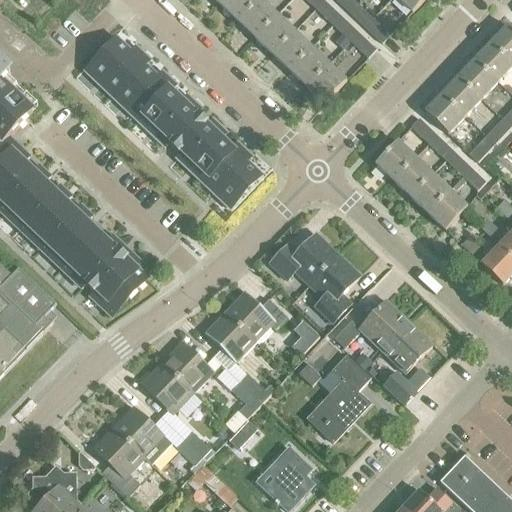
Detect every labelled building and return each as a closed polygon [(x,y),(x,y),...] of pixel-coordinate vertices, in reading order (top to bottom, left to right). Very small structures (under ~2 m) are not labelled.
[(227,0),(220,7),(237,24),(259,1),(256,0),(227,0)] [(302,0),(315,12),(324,2),(321,0),(302,0)] [(332,0),(346,13),(355,4),(350,0),(332,0)] [(394,0),(411,16),(426,0),(394,0)] [(237,24),(255,41),(276,18),(259,1),(237,24)] [(315,12),(331,28),(341,18),(324,2),(315,12)] [(365,31),(373,22),(355,4),(346,13),(349,16),(365,31)] [(255,41),(274,59),(293,35),(276,18),(255,41)] [(341,18),(331,28),(335,30),(351,46),(360,36),(344,21),(341,18)] [(373,22),(365,31),(381,47),(390,38),(373,22)] [(511,32),(508,28),(492,45),(511,63),(511,32)] [(274,59),(287,72),(310,50),(293,35),(274,59)] [(360,36),(351,46),(367,62),(376,52),(360,36)] [(343,39),(336,46),(343,53),(351,46),(343,39)] [(86,75),(97,85),(102,80),(117,95),(143,68),(117,43),(86,75)] [(511,63),(492,45),(476,62),(499,84),(511,69),(511,63)] [(287,72),(306,89),(329,68),(310,50),(287,72)] [(0,148),(8,140),(25,121),(32,115),(38,108),(28,99),(18,89),(12,84),(7,79),(10,75),(14,72),(3,61),(0,58),(0,148)] [(476,62),(459,80),(481,102),(499,84),(476,62)] [(117,95),(112,100),(123,110),(128,105),(144,119),(169,92),(143,68),(117,95)] [(329,68),(306,89),(324,107),(346,84),(329,68)] [(459,80),(440,100),(464,120),(481,102),(459,80)] [(144,119),(138,125),(149,135),(154,129),(197,171),(192,176),(203,186),(208,181),(233,154),(169,92),(144,119)] [(464,120),(440,100),(425,115),(448,137),(464,120)] [(511,111),(501,123),(510,132),(511,129),(511,111)] [(411,130),(431,148),(439,140),(419,122),(418,122),(411,130)] [(501,123),(485,140),(494,149),(510,132),(501,123)] [(0,169),(13,156),(18,150),(8,140),(0,148),(0,169)] [(443,160),(448,166),(457,158),(451,152),(439,140),(431,148),(443,160)] [(494,149),(485,140),(469,157),(478,166),(494,149)] [(375,167),(396,187),(417,163),(397,144),(375,167)] [(233,154),(208,181),(223,195),(218,201),(229,210),(259,178),(233,154)] [(13,156),(0,169),(0,210),(33,175),(13,156)] [(448,166),(463,181),(471,172),(457,158),(448,166)] [(396,187),(411,201),(435,180),(417,163),(396,187)] [(471,172),(463,181),(477,194),(486,185),(471,172)] [(33,175),(0,210),(0,214),(2,216),(7,210),(20,223),(15,228),(19,232),(54,195),(33,175)] [(411,201),(430,219),(450,194),(435,180),(411,201)] [(450,194),(430,219),(445,233),(467,210),(450,194)] [(40,252),(75,214),(54,195),(19,232),(23,236),(28,230),(41,242),(36,248),(40,252)] [(497,212),(509,223),(511,219),(511,209),(505,203),(497,212)] [(75,214),(40,252),(44,256),(49,250),(62,262),(57,268),(61,272),(96,234),(75,214)] [(478,230),(490,241),(499,232),(486,220),(478,230)] [(96,234),(61,272),(65,276),(70,270),(108,306),(103,312),(111,319),(146,282),(96,234)] [(511,234),(499,248),(511,260),(511,234)] [(294,275),(309,289),(338,258),(316,237),(298,256),(288,247),(269,267),(286,284),(294,275)] [(461,248),(472,259),(480,250),(468,240),(461,248)] [(511,276),(511,260),(499,248),(481,267),(502,288),(511,276)] [(338,258),(309,289),(323,302),(315,310),(331,326),(350,306),(339,295),(357,276),(338,258)] [(51,314),(57,308),(19,271),(12,279),(0,267),(0,379),(26,353),(46,332),(52,326),(51,325),(57,319),(51,314)] [(244,295),(224,317),(255,346),(271,330),(274,333),(277,330),(286,320),(268,303),(261,311),(244,295)] [(372,346),(382,356),(410,327),(385,304),(362,328),(376,341),(372,346)] [(255,346),(224,317),(204,337),(235,367),(255,346)] [(334,342),(344,352),(361,333),(352,324),(334,342)] [(302,341),(295,349),(303,358),(320,341),(304,325),(295,334),(302,341)] [(410,327),(382,356),(405,377),(433,348),(410,327)] [(182,346),(162,367),(193,397),(213,376),(182,346)] [(361,357),(355,365),(365,374),(372,367),(361,357)] [(365,404),(356,396),(369,382),(345,359),(331,374),(343,386),(307,424),(331,446),(350,426),(347,424),(365,404)] [(162,367),(141,388),(169,415),(161,423),(184,444),(192,436),(173,417),(192,397),(162,367)] [(298,378),(310,389),(319,381),(307,369),(298,378)] [(381,389),(397,403),(410,389),(395,375),(381,389)] [(247,379),(240,386),(262,407),(275,393),(270,388),(264,394),(247,379)] [(240,386),(232,394),(246,408),(239,414),(248,422),(262,407),(240,386)] [(133,410),(112,432),(144,462),(145,461),(152,468),(172,448),(177,452),(184,444),(161,423),(154,430),(133,410)] [(144,462),(112,432),(93,452),(109,469),(101,477),(127,502),(140,489),(129,478),(144,462)] [(192,436),(184,444),(203,462),(211,454),(192,436)] [(238,436),(229,445),(238,454),(247,444),(238,436)] [(203,462),(184,444),(177,452),(193,468),(190,472),(195,478),(207,465),(203,462)] [(281,481),(266,496),(282,511),(292,511),(314,489),(305,480),(313,472),(291,450),(271,471),(272,472),(281,481)] [(78,469),(83,474),(95,473),(95,469),(81,455),(79,456),(78,469)] [(439,486),(467,511),(511,511),(511,504),(464,459),(439,486)] [(76,511),(80,508),(81,507),(77,504),(77,476),(63,476),(56,469),(46,480),(32,480),(33,491),(25,500),(37,511),(36,511),(76,511)] [(188,486),(196,495),(205,486),(231,511),(239,503),(204,469),(188,486)] [(437,492),(428,502),(438,511),(447,511),(452,507),(437,492)] [(438,511),(428,502),(419,494),(402,511),(438,511)]
